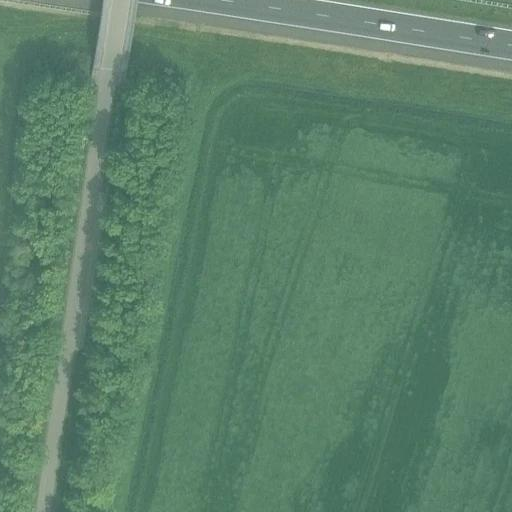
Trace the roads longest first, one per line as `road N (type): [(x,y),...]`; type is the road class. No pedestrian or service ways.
road 1 (unclassified): [(47,511),(123,0)]
road 2 (motorway): [(203,0),(511,46)]
